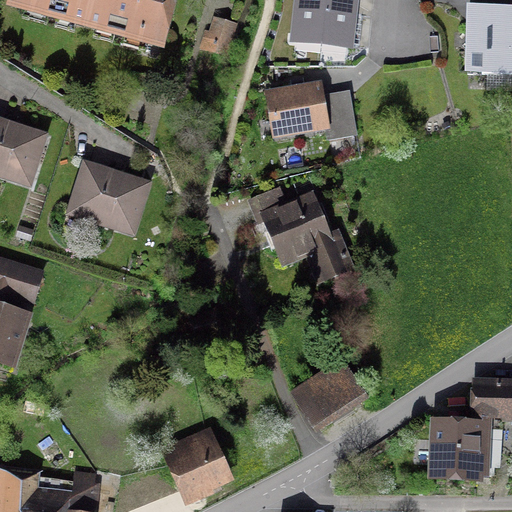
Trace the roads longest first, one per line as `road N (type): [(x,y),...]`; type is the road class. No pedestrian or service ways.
road 1 (residential): [(511,347),(295,475)]
road 2 (residential): [(511,506),(336,502),(295,475)]
